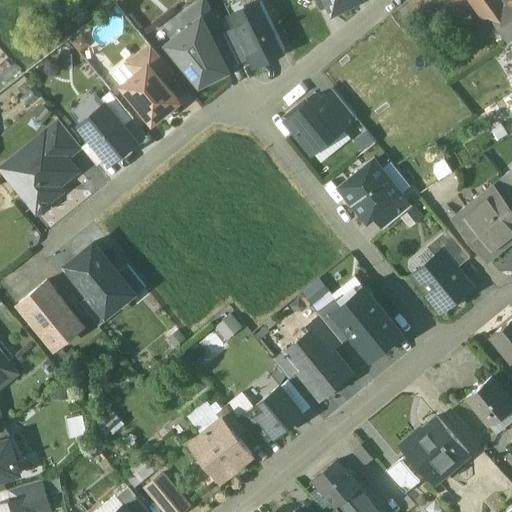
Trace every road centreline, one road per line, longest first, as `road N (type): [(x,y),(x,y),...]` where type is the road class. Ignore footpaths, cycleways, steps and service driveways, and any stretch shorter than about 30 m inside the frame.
road 1 (residential): [(439,345),(247,107)]
road 2 (residential): [(232,511),(439,345)]
road 3 (residential): [(247,107),(208,114),(43,248)]
road 4 (residential): [(247,107),(276,97),(391,3)]
